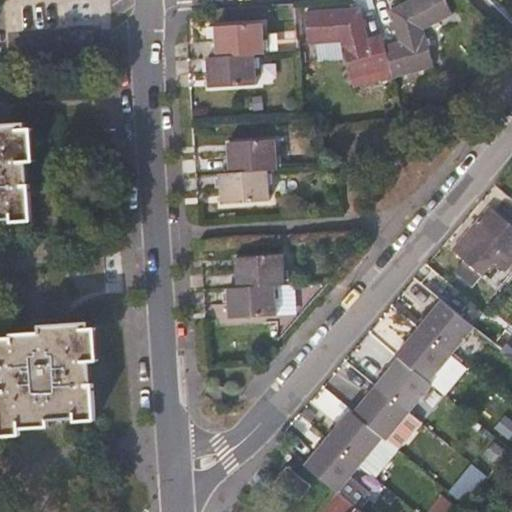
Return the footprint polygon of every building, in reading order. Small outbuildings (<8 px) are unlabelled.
[(398,41),(385,45),(392,67),(394,77),(433,66),(423,29),(451,13),(444,0),(409,0),(390,10),(398,41)] [(392,67),(385,45),(382,34),(367,39),(358,8),(306,11),(308,44),(340,41),(351,78),(392,67)] [(215,28),(217,58),(255,55),(265,55),(263,24),(215,28)] [(255,55),(217,58),(207,58),(209,87),(257,84),(255,55)] [(23,129),(23,124),(0,125),(0,219),(10,219),(10,216),(29,215),(27,187),(25,185),(24,162),(26,162),(23,129)] [(32,161),(30,129),(23,129),(26,162),(32,161)] [(228,143),(230,174),(266,172),(278,171),(275,140),(228,143)] [(268,202),(266,172),(230,174),(220,175),(222,205),(268,202)] [(511,260),(511,227),(488,207),(451,250),(463,260),(453,272),(468,287),(493,258),(505,268),(511,260)] [(30,222),(29,215),(10,216),(10,219),(10,223),(30,222)] [(236,258),(238,288),(275,285),(285,285),(282,256),(236,258)] [(276,316),(275,285),(238,288),(228,289),(230,319),(276,316)] [(473,327),(472,326),(439,300),(417,327),(449,353),(450,355),(473,327)] [(87,328),(86,323),(52,325),(39,326),(39,333),(32,333),(10,335),(10,338),(0,338),(0,428),(18,428),(46,426),(46,420),(74,418),(74,415),(93,414),(91,385),(88,383),(87,361),(89,361),(87,328)] [(398,357),(426,381),(449,353),(417,327),(394,354),(398,357)] [(96,360),(94,328),(87,328),(89,361),(96,360)] [(511,338),(502,351),(511,359),(511,338)] [(466,367),(450,355),(449,353),(426,381),(431,385),(443,395),(466,367)] [(431,385),(426,381),(398,357),(375,385),(402,408),(408,412),(431,385)] [(408,412),(402,408),(375,385),(352,412),(380,435),(382,437),(385,439),(408,412)] [(326,437),(357,462),(360,465),(382,437),(380,435),(352,412),(349,409),(326,437)] [(304,465),(334,489),(337,492),(360,465),(357,462),(326,437),(304,465)]
